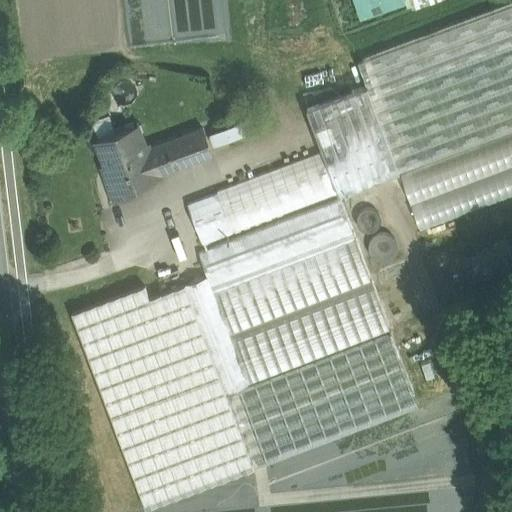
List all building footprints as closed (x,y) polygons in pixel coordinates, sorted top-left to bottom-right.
[(404,0),(354,0),(359,15),(404,0)] [(367,86),(306,108),(322,150),(321,151),(338,194),(511,129),(511,4),(358,62),(367,86)] [(112,115),(95,122),(100,134),(117,127),(112,115)] [(240,122),(211,133),(215,145),(244,134),(240,122)] [(134,126),(99,139),(113,175),(105,178),(114,200),(139,190),(137,185),(154,179),(153,176),(143,150),(134,126)] [(203,127),(143,150),(153,176),(213,153),(203,127)] [(511,134),(401,176),(421,232),(511,197),(511,134)] [(321,151),(217,190),(218,193),(233,233),(338,194),(321,151)] [(218,193),(188,205),(203,244),(233,233),(218,193)] [(340,199),(198,253),(207,276),(149,298),(144,285),(72,313),(145,508),(418,405),(340,199)] [(506,241),(461,258),(471,286),(511,270),(511,256),(509,250),(506,241)] [(412,511),(403,511),(402,493),(237,507),(248,511),(471,511),(469,487),(428,490),(455,501),(440,503),(436,511),(421,511),(414,509),(412,511)]
